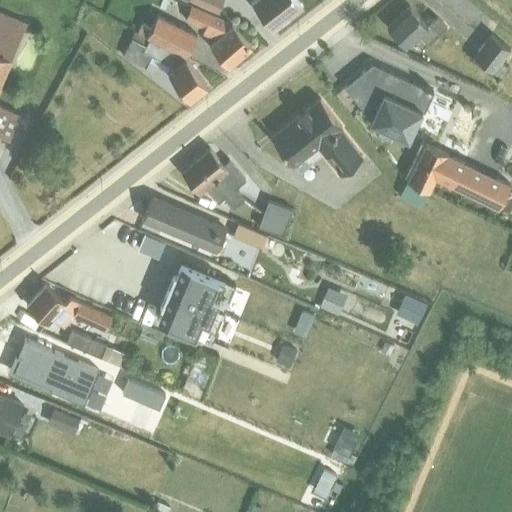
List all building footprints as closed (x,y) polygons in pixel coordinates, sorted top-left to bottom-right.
[(194,0),(218,10),(223,0),(194,0)] [(251,0),(251,1),(273,29),(302,6),(297,0),(251,0)] [(191,5),(185,19),(204,27),(202,32),(216,36),(209,42),(229,66),(252,46),(231,21),(191,5)] [(410,5),(388,25),(407,46),(420,34),(429,43),(447,26),(437,16),(428,24),(410,5)] [(0,134),(9,138),(20,113),(0,104),(0,85),(27,22),(0,10),(0,134)] [(138,30),(185,56),(198,32),(158,13),(153,24),(143,19),(138,30)] [(185,56),(138,30),(136,29),(123,55),(146,67),(149,60),(152,55),(172,65),(168,69),(190,97),(207,83),(185,56)] [(491,33),(474,55),(501,76),(509,66),(501,60),(510,48),(491,33)] [(152,55),(149,60),(168,69),(172,65),(152,55)] [(379,72),(382,66),(373,62),(365,68),(370,73),(374,70),(379,72)] [(370,73),(365,68),(344,85),(371,120),(386,126),(380,139),(395,145),(400,134),(408,137),(421,108),(424,109),(433,89),(382,66),(379,72),(374,70),(370,73)] [(273,132),(323,88),(312,76),(263,120),(273,132)] [(320,97),(271,135),(300,172),(324,153),(340,173),(365,154),(320,97)] [(421,186),(430,190),(436,178),(498,208),(510,183),(425,142),(407,178),(421,186)] [(487,164),(505,175),(511,161),(511,149),(500,143),(487,164)] [(223,173),(235,186),(246,177),(229,158),(223,162),(210,147),(195,159),(214,181),(223,173)] [(214,181),(195,159),(182,170),(200,192),(207,187),(218,201),(223,196),(232,207),(244,197),(235,186),(223,173),(214,181)] [(421,186),(407,178),(399,195),(421,206),(430,190),(421,186)] [(152,196),(144,217),(217,248),(226,227),(152,196)] [(264,210),(288,220),(293,208),(268,198),(264,210)] [(111,205),(95,219),(119,245),(135,231),(111,205)] [(288,220),(264,210),(258,225),(283,234),(288,220)] [(238,221),(233,234),(262,247),(268,233),(238,221)] [(146,233),(139,248),(158,255),(164,240),(146,233)] [(201,267),(210,250),(184,237),(175,255),(201,267)] [(181,260),(157,317),(212,339),(235,283),(181,260)] [(46,283),(27,303),(47,322),(54,315),(64,325),(74,315),(105,329),(112,315),(70,295),(65,301),(46,283)] [(329,284),(319,305),(338,313),(347,293),(329,284)] [(405,293),(396,311),(417,321),(425,302),(405,293)] [(302,309),(293,332),(305,337),(314,314),(302,309)] [(32,327),(26,342),(112,379),(120,365),(32,327)] [(72,328),(67,341),(125,365),(130,352),(72,328)] [(12,369),(17,373),(47,386),(55,367),(24,353),(23,357),(20,354),(0,329),(0,357),(6,365),(12,369)] [(193,361),(182,389),(199,396),(211,368),(208,366),(212,355),(196,348),(191,361),(193,361)] [(17,373),(12,369),(7,381),(24,388),(28,380),(16,375),(17,373)] [(61,396),(58,403),(89,417),(95,404),(77,396),(82,384),(64,376),(59,390),(66,393),(65,397),(61,396)] [(178,389),(171,405),(188,412),(195,397),(178,389)] [(0,426),(10,431),(23,402),(0,392),(0,426)] [(54,406),(47,422),(73,433),(80,417),(54,406)]
